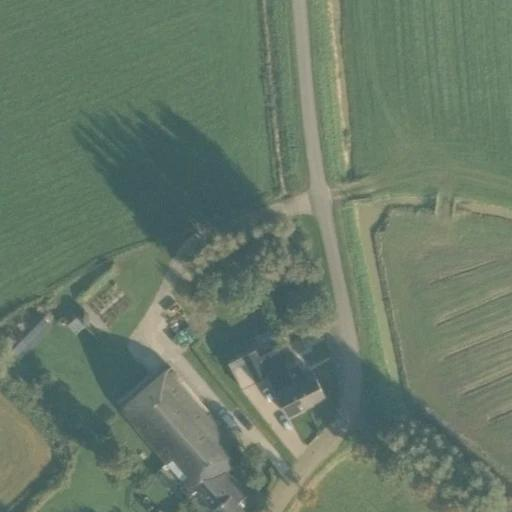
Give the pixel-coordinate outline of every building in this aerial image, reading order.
[(83,308),(101,330),(135,302),(117,280),(83,308)] [(88,321),(88,315),(83,309),(75,316),(83,325),(88,321)] [(277,350),(306,409),(325,399),(313,374),(305,378),(298,363),(297,364),(293,357),(305,352),(299,339),(277,350)] [(306,409),(277,350),(259,359),(255,350),(243,356),(256,382),(267,376),(275,393),(274,393),(287,418),(306,409)] [(243,458),(202,408),(168,368),(119,409),(190,494),(195,490),(213,511),(242,511),(235,503),(245,495),(226,471),(243,458)]
